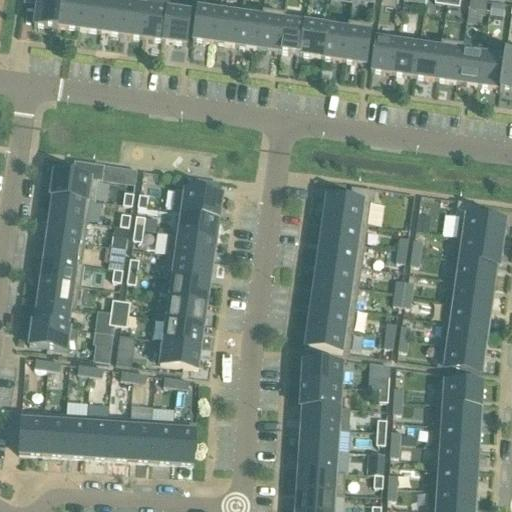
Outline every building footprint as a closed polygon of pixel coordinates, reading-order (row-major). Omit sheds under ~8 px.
[(37,8),(34,30),(56,33),(60,0),(24,0),(24,6),(37,8)] [(60,0),(56,33),(57,33),(57,30),(78,33),(82,0),(81,0),(82,0),(79,0),(60,0)] [(104,0),(82,0),(78,33),(99,36),(104,0)] [(104,0),(99,36),(121,40),(125,7),(104,4),(104,0)] [(147,9),(142,43),(163,46),(169,8),(170,2),(156,0),(148,0),(147,5),(147,9)] [(404,0),(403,9),(415,10),(416,0),(404,0)] [(447,0),(435,0),(435,7),(447,8),(447,0)] [(449,0),(447,0),(447,8),(459,10),(460,2),(449,0)] [(169,8),(163,46),(185,49),(186,49),(191,11),(192,5),(170,2),(169,8)] [(126,7),(125,7),(121,40),(142,43),(147,9),(126,6),(126,7)] [(219,14),(197,11),(193,44),(215,47),(220,10),(220,9),(219,14)] [(242,13),(220,10),(215,47),(236,50),(242,13)] [(242,13),(236,50),(258,53),(263,16),(262,16),(262,20),(241,17),(242,13)] [(284,19),(263,16),(258,53),(279,56),(284,19)] [(306,22),(284,19),(279,56),(300,59),(306,22)] [(306,22),(300,59),(322,62),(326,30),(306,27),(306,22)] [(347,33),(326,30),(322,62),(343,66),(348,28),(347,33)] [(371,31),(348,28),(343,66),(365,69),(371,31)] [(399,41),(376,37),(371,75),(393,78),(399,41)] [(399,41),(393,78),(415,81),(419,48),(399,45),(399,41)] [(440,51),(419,48),(415,81),(436,84),(441,47),(440,51)] [(463,50),(441,47),(436,84),(457,87),(463,50)] [(504,61),(483,58),(479,91),(499,93),(499,96),(500,96),(506,49),(504,61)] [(511,49),(506,49),(500,96),(511,97),(511,49)] [(463,50),(457,87),(479,91),(483,58),(463,55),(463,50)] [(95,206),(98,185),(102,185),(104,170),(75,166),(73,180),(54,177),(50,199),(95,206)] [(326,200),(323,222),(368,229),(371,208),(373,208),(375,195),(351,191),(349,203),(326,200)] [(175,194),(171,217),(181,218),(219,223),(222,201),(184,195),(175,194)] [(123,209),(132,211),(133,199),(125,197),(123,209)] [(53,201),(50,221),(87,226),(90,206),(95,206),(50,199),(50,200),(53,201)] [(148,201),(139,199),(137,212),(146,213),(148,201)] [(481,209),(458,206),(455,221),(458,221),(455,242),(502,249),(505,227),(479,223),(481,209)] [(219,223),(181,218),(178,239),(169,237),(168,238),(216,245),(219,223)] [(121,219),(120,231),(128,232),(130,220),(121,219)] [(87,226),(50,221),(47,243),(84,248),(87,226)] [(136,221),(135,233),(143,234),(145,222),(136,221)] [(368,229),(323,222),(320,244),(365,250),(368,229)] [(135,233),(133,245),(141,246),(143,234),(135,233)] [(216,245),(168,238),(165,259),(213,266),(216,245)] [(399,242),(398,255),(406,256),(408,244),(399,242)] [(502,249),(455,242),(452,264),(499,270),(502,249)] [(47,243),(44,264),(84,270),(84,269),(81,269),(84,248),(47,243)] [(365,250),(320,244),(317,265),(362,271),(365,250)] [(414,246),(412,258),(420,259),(422,247),(414,246)] [(111,252),(109,268),(123,270),(125,254),(111,252)] [(406,256),(398,255),(396,267),(404,268),(406,256)] [(412,258),(410,270),(419,271),(420,259),(412,258)] [(213,266),(165,259),(162,281),(210,287),(213,266)] [(44,264),(41,285),(81,291),(84,270),(44,264)] [(130,264),(128,276),(137,277),(139,265),(130,264)] [(499,270),(452,264),(449,285),(494,291),(497,272),(499,271),(499,270)] [(362,271),(317,265),(314,286),(359,293),(362,271)] [(122,275),(114,274),(112,286),(121,287),(122,275)] [(128,276),(127,288),(135,289),(137,277),(128,276)] [(210,287),(162,281),(172,283),(169,303),(207,309),(210,287)] [(41,285),(38,307),(75,312),(78,291),(81,291),(41,285)] [(494,291),(449,285),(446,306),(491,313),(494,291)] [(359,293),(314,286),(311,308),(355,314),(359,293)] [(405,287),(396,286),(394,298),(403,299),(405,287)] [(405,287),(403,299),(411,300),(413,288),(405,287)] [(403,299),(394,298),(393,310),(401,311),(403,299)] [(403,299),(401,311),(410,313),(411,300),(403,299)] [(157,302),(154,323),(166,325),(204,330),(207,309),(169,303),(157,302)] [(121,306),(113,305),(111,317),(119,318),(121,306)] [(121,306),(119,318),(128,319),(130,307),(121,306)] [(491,313),(446,306),(443,328),(488,334),(491,313)] [(32,327),(32,328),(70,333),(70,332),(68,332),(70,312),(75,313),(75,312),(38,307),(35,327),(32,327)] [(355,314),(311,308),(308,329),(352,336),(355,314)] [(119,318),(111,317),(109,329),(118,330),(119,318)] [(119,318),(118,330),(126,332),(128,319),(119,318)] [(203,330),(166,325),(163,346),(200,352),(203,330)] [(32,328),(29,350),(67,355),(68,343),(77,344),(78,334),(70,332),(70,333),(32,328)] [(387,328),(385,340),(394,342),(396,329),(387,328)] [(488,334),(443,328),(439,349),(484,356),(488,334)] [(352,336),(308,329),(304,351),(349,358),(352,336)] [(401,331),(400,343),(408,345),(410,332),(401,331)] [(119,340),(118,352),(126,353),(128,341),(119,340)] [(394,342),(385,340),(384,353),(392,354),(394,342)] [(400,343),(398,356),(406,357),(408,345),(400,343)] [(200,352),(163,346),(160,368),(197,374),(200,352)] [(484,356),(439,349),(436,371),(481,378),(484,356)] [(47,374),(48,366),(36,364),(35,373),(47,374)] [(60,368),(48,366),(47,374),(59,376),(60,368)] [(343,369),(302,366),(301,389),(341,391),(343,369)] [(90,381),(91,372),(79,370),(77,379),(90,381)] [(103,374),(91,372),(90,381),(102,382),(103,374)] [(133,387),(134,378),(122,376),(120,385),(133,387)] [(146,380),(134,378),(133,387),(145,388),(146,380)] [(175,393),(176,384),(164,382),(163,391),(175,393)] [(389,382),(380,382),(379,394),(388,395),(389,382)] [(189,386),(176,384),(175,393),(188,394),(189,386)] [(482,389),(437,386),(435,409),(481,412),(482,389)] [(341,391),(301,389),(299,410),(340,413),(341,391)] [(388,395),(379,394),(379,406),(387,407),(388,395)] [(403,394),(394,394),(393,406),(402,407),(403,394)] [(402,407),(393,406),(392,419),(401,419),(402,407)] [(435,409),(434,430),(479,433),(481,412),(435,409)] [(299,410),(299,411),(302,411),(300,432),(338,434),(350,435),(351,414),(340,413),(299,410)] [(152,425),(149,467),(170,469),(173,426),(174,415),(152,413),(152,425)] [(44,418),(21,416),(19,459),(41,461),(44,418)] [(66,419),(44,418),(41,461),(63,462),(66,419)] [(87,421),(66,419),(63,462),(84,463),(87,421)] [(109,422),(87,421),(84,463),(106,465),(109,422)] [(130,423),(109,422),(106,465),(127,466),(130,423)] [(152,425),(130,423),(127,466),(149,467),(152,425)] [(386,425),(377,425),(377,437),(385,438),(386,425)] [(196,427),(173,426),(170,469),(193,470),(196,427)] [(434,430),(433,452),(478,455),(479,433),(434,430)] [(338,434),(300,432),(299,454),(337,456),(338,434)] [(385,438),(377,437),(376,449),(385,450),(385,438)] [(400,438),(391,437),(391,449),(399,450),(400,438)] [(399,450),(391,449),(390,462),(398,462),(399,450)] [(433,452),(431,473),(476,476),(478,455),(433,452)] [(337,456),(299,454),(298,475),(345,478),(336,477),(337,456)] [(374,480),(383,481),(383,468),(384,459),(368,458),(367,480),(374,480)] [(476,476),(431,473),(430,495),(475,498),(476,476)] [(345,478),(298,475),(296,497),(344,500),(345,478)] [(383,481),(374,480),(373,492),(382,493),(383,481)] [(397,481),(389,480),(388,492),(396,493),(397,481)] [(396,493),(388,492),(387,505),(396,505),(396,493)] [(474,511),(475,498),(430,495),(428,511),(474,511)] [(344,500),(296,497),(295,511),(333,511),(334,500),(344,500)]
